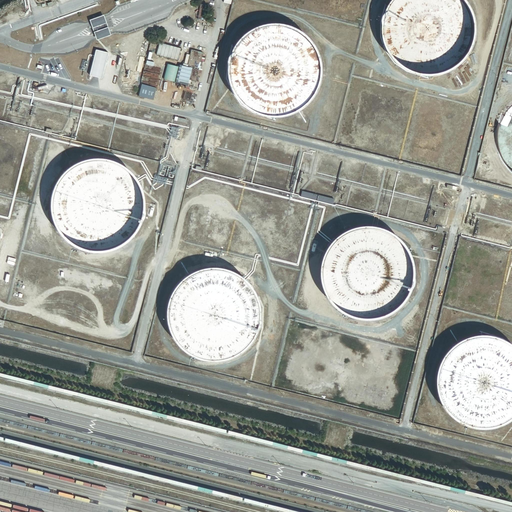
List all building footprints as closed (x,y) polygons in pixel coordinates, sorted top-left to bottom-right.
[(389,0),(387,4),(385,8),(383,12),(382,16),(381,21),(380,25),(380,30),(381,34),(382,39),(383,44),(385,48),(387,52),(389,56),(392,59),(396,63),(399,66),(403,68),(407,70),(411,72),(416,74),(420,75),(425,75),(429,75),(434,75),(439,74),(443,72),(447,71),(451,69),(456,66),(459,63),(462,60),(465,56),(468,52),(470,48),(472,44),(473,40),(474,36),(474,31),(474,26),(474,22),(473,17),(472,13),(470,8),(468,4),(465,0),(389,0)] [(104,19),(103,16),(89,21),(90,24),(95,37),(96,41),(110,36),(109,32),(104,19)] [(301,31),(297,29),(296,28),(291,26),(287,25),(283,23),(278,23),(274,22),(269,23),(264,23),(260,24),(255,26),(251,28),(248,30),(244,33),(241,35),(237,39),(234,43),(231,47),(230,51),(228,55),(227,59),(226,64),(226,69),(226,73),(226,77),(227,82),(228,86),(230,89),(230,91),(232,94),(235,98),(238,102),(241,105),(245,108),(249,111),(253,113),(258,115),(262,116),(267,117),(271,117),(276,117),(281,117),(285,116),(290,114),(295,112),(298,110),(302,107),(305,104),(309,101),(312,97),(314,93),(316,89),(318,85),(319,80),(320,75),(320,71),(320,66),(320,62),(319,57),(317,53),(315,49),(313,45),(311,41),(308,38),(305,35),(301,31)] [(186,48),(178,46),(176,55),(183,57),(186,48)] [(202,52),(191,49),(190,52),(189,57),(187,66),(191,67),(188,79),(195,80),(202,52)] [(108,53),(96,50),(89,76),(102,79),(108,53)] [(188,79),(191,67),(187,66),(175,63),(171,79),(175,80),(174,82),(187,85),(188,79)] [(511,107),(511,109),(509,111),(507,114),(505,117),(504,120),(502,123),(501,126),(500,129),(500,133),(499,136),(499,139),(499,143),(500,146),(500,149),(501,152),(502,156),(503,159),(505,162),(506,165),(508,168),(510,170),(511,172),(511,107)] [(114,160),(109,159),(108,158),(103,158),(99,157),(94,157),(90,158),(86,159),(81,160),(77,162),(73,164),(70,166),(68,167),(65,171),(62,174),(59,177),(57,181),(55,185),(53,189),(52,193),(51,197),(50,201),(50,206),(50,209),(51,211),(52,217),(53,222),(55,225),(58,230),(60,234),(63,237),(66,240),(69,242),(74,246),(77,247),(82,249),(86,251),(90,251),(95,252),(100,252),(104,251),(108,251),(112,250),(117,248),(121,245),(124,244),(126,242),(129,240),(133,236),(136,233),(138,229),(141,224),(142,220),(144,216),(144,213),(145,209),(145,205),(145,202),(144,197),(143,193),(142,189),(141,185),(138,180),(135,175),(132,172),(130,170),(126,167),(123,164),(118,162),(114,160)] [(317,194),(303,191),(301,195),(316,199),(317,194)] [(333,203),(334,199),(319,195),(318,200),(333,203)] [(411,289),(411,288),(411,287),(412,286),(412,285),(412,284),(412,283),(413,282),(413,281),(413,280),(413,279),(413,278),(413,277),(414,276),(414,275),(414,274),(414,273),(414,272),(414,271),(414,270),(414,269),(414,268),(414,267),(413,266),(413,265),(413,264),(413,263),(413,262),(412,261),(412,260),(412,259),(412,258),(411,257),(411,256),(411,255),(410,254),(410,253),(410,252),(409,251),(408,250),(408,249),(408,248),(407,248),(407,247),(406,246),(405,245),(405,244),(404,244),(404,243),(403,242),(402,241),(402,240),(401,240),(401,239),(400,239),(400,238),(399,237),(398,237),(398,236),(397,236),(396,235),(395,234),(394,234),(394,233),(393,233),(392,232),(391,231),(390,231),(389,230),(388,230),(387,229),(386,229),(385,228),(384,228),(383,228),(382,227),(381,227),(380,226),(378,226),(377,226),(376,226),(375,225),(374,225),(373,225),(372,225),(371,225),(370,225),(369,225),(368,225),(367,225),(366,225),(365,225),(364,225),(363,225),(362,225),(361,225),(360,225),(359,225),(358,225),(357,226),(356,226),(355,226),(354,226),(353,227),(352,227),(351,227),(350,228),(349,228),(348,228),(347,229),(346,229),(345,230),(344,230),(343,231),(342,231),(342,232),(341,232),(340,232),(340,233),(339,233),(338,234),(337,235),(336,235),(336,236),(335,236),(334,237),(334,238),(333,238),(333,239),(332,239),(332,240),(331,241),(330,241),(330,242),(329,242),(329,243),(328,244),(327,245),(327,246),(326,247),(326,248),(325,249),(325,250),(324,251),(324,252),(323,252),(323,253),(323,254),(322,255),(322,256),(322,257),(321,258),(321,259),(321,260),(320,261),(320,262),(320,263),(320,264),(320,265),(320,266),(319,267),(319,268),(319,269),(319,270),(319,271),(319,272),(319,273),(319,274),(319,275),(319,276),(319,277),(320,278),(320,279),(320,280),(320,281),(320,282),(320,283),(321,284),(321,285),(321,286),(322,287),(322,288),(322,289),(323,290),(323,291),(323,292),(324,292),(324,293),(325,294),(325,295),(326,296),(326,297),(327,297),(327,298),(328,299),(328,300),(329,301),(330,302),(331,303),(332,304),(332,305),(333,305),(333,306),(334,306),(335,307),(336,308),(337,309),(338,309),(338,310),(339,310),(340,311),(341,312),(342,312),(343,313),(344,314),(345,314),(346,315),(347,315),(348,315),(348,316),(349,316),(350,316),(351,317),(352,317),(353,317),(354,318),(355,318),(356,318),(357,318),(358,318),(359,319),(360,319),(361,319),(362,319),(363,319),(364,319),(365,319),(366,319),(367,319),(368,319),(369,319),(370,319),(371,319),(372,319),(373,319),(374,319),(375,318),(376,318),(377,318),(378,318),(379,317),(380,317),(381,317),(382,317),(382,316),(383,316),(384,316),(385,316),(385,315),(386,315),(387,315),(388,314),(389,313),(390,313),(391,313),(391,312),(392,312),(393,311),(394,310),(395,310),(395,309),(396,309),(397,308),(398,307),(399,307),(399,306),(400,306),(400,305),(401,304),(402,303),(403,303),(403,302),(404,301),(405,300),(405,299),(406,299),(406,298),(406,297),(407,297),(407,296),(408,295),(408,294),(409,294),(409,293),(409,292),(410,291),(410,290),(411,289)] [(174,287),(171,291),(171,292),(169,296),(168,300),(166,304),(166,309),(165,314),(166,318),(166,323),(167,327),(169,332),(170,335),(173,340),(175,343),(178,346),(181,350),(185,353),(190,355),(193,357),(198,359),(203,360),(207,361),(212,361),(216,361),(221,360),(225,359),(229,358),(234,356),(237,354),(241,351),(245,348),(248,345),(251,341),(254,337),(255,333),(257,329),(259,324),(259,320),(260,316),(259,311),(259,306),(258,301),(256,297),(254,293),(252,289),(250,285),(246,282),(243,278),(240,276),(235,273),(231,271),(226,269),(222,268),(217,267),(213,267),(208,267),(204,268),(200,269),(195,270),(191,272),(188,274),(184,277),(180,280),(177,283),(174,287)] [(492,335),(489,334),(485,334),(482,335),(479,335),(475,336),(472,337),(469,338),(466,339),(463,341),(460,342),(457,344),(455,346),(452,349),(450,351),(448,354),(446,357),(444,359),(443,363),(442,366),(440,369),(440,372),(439,375),(439,379),(439,382),(439,385),(439,389),(440,392),(440,395),(441,398),(443,402),(444,405),(446,407),(447,410),(449,413),(452,415),(454,418),(457,420),(459,422),(462,424),(465,425),(468,427),(471,428),(475,429),(478,430),(481,430),(484,430),(488,430),(491,430),(495,430),(498,429),(501,428),(504,427),(507,426),(510,424),(511,422),(511,341),(508,339),(505,338),(502,337),(498,336),(495,335),(492,335)]
